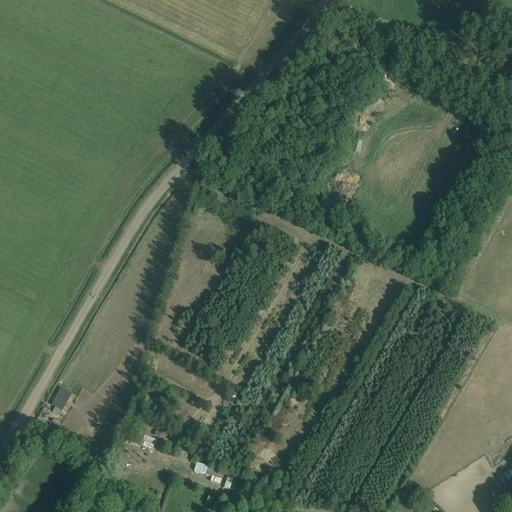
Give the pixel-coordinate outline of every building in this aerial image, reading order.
[(62,389),(52,406),(60,411),(70,394),(62,389)] [(140,435),(136,445),(153,451),(157,441),(140,435)] [(180,451),(178,459),(190,463),(192,455),(180,451)] [(197,463),(195,471),(206,474),(208,467),(197,463)] [(209,466),(206,474),(213,477),(222,479),(224,471),(209,466)] [(231,491),(237,475),(231,473),(225,489),(231,491)] [(210,495),(208,503),(214,505),(217,497),(210,495)] [(238,511),(241,504),(231,500),(226,511),(238,511)]
